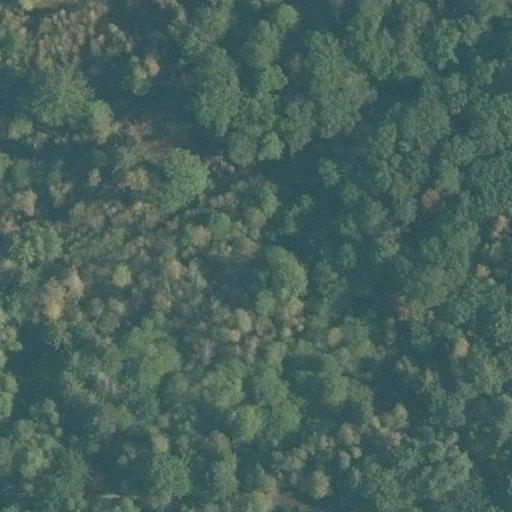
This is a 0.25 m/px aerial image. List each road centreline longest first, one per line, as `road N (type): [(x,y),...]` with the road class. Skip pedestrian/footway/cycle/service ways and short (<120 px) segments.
road 1 (track): [(344,511),(312,502),(143,500)]
road 2 (track): [(143,500),(0,491)]
